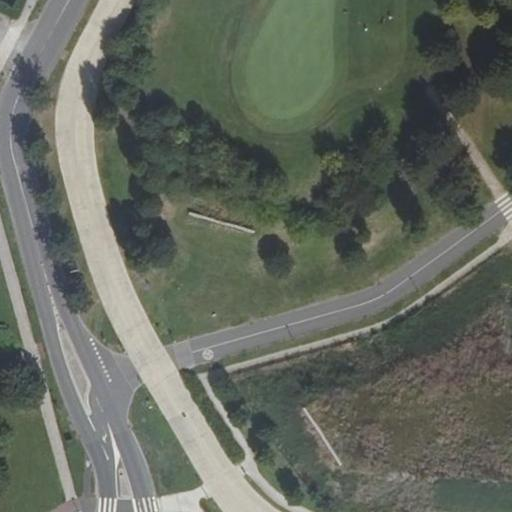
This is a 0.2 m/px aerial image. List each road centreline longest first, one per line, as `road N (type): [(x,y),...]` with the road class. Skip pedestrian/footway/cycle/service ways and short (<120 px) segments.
road 1 (residential): [(511,203),(376,302),(100,387)]
road 2 (tertiary): [(45,274),(13,158),(11,114),(69,0)]
road 3 (tertiary): [(45,274),(61,382),(90,447)]
road 4 (tertiary): [(147,511),(100,387)]
road 5 (tertiary): [(100,387),(45,274)]
